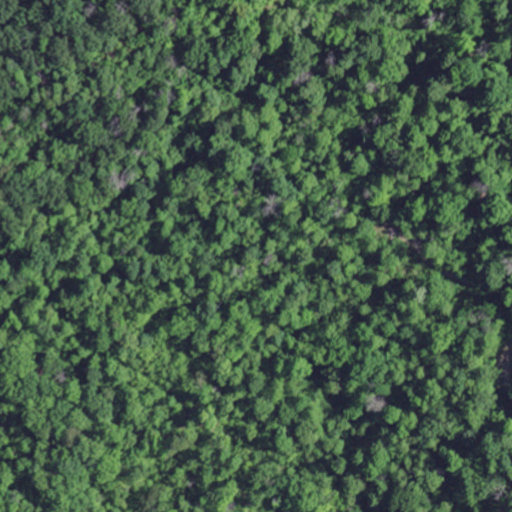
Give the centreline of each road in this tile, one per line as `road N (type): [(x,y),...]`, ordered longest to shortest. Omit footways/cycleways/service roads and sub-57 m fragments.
road 1 (track): [(511,506),(442,42),(347,9),(291,0)]
road 2 (track): [(511,307),(392,235)]
